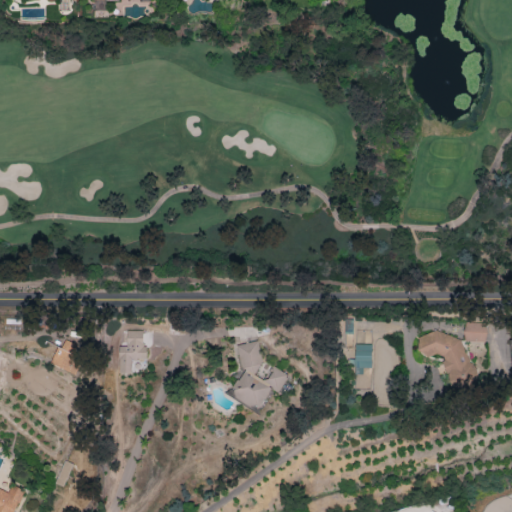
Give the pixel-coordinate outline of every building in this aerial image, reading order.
[(154,0),(92,0),(93,11),(105,10),(104,0),(137,0),(138,2),(155,1),(154,0)] [(486,322),(464,322),(464,341),(485,341),(486,322)] [(416,337),(423,357),(440,351),(450,379),(471,372),(458,335),(446,339),(441,328),(416,337)] [(119,371),(138,372),(138,359),(144,359),(144,330),(127,330),(127,346),(120,346),(119,371)] [(78,345),(63,338),(51,363),(74,374),(82,359),(73,355),(78,345)] [(229,393),(249,406),(261,404),(269,392),(279,390),(286,379),(285,374),(272,365),(263,380),(257,376),(256,370),(261,362),(257,340),(236,344),(240,367),(244,369),(229,393)] [(372,344),(355,344),(354,374),(362,374),(362,368),(371,368),(372,344)] [(8,492),(0,488),(0,511),(14,511),(24,490),(11,484),(8,492)]
